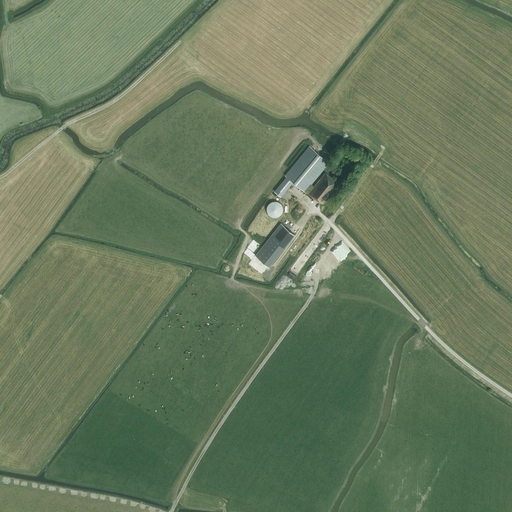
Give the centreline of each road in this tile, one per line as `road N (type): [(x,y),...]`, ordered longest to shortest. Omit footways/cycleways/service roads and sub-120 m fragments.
road 1 (track): [(171,511),(225,416),(310,299),(317,268),(340,234)]
road 2 (track): [(0,177),(66,124),(127,91),(177,43)]
